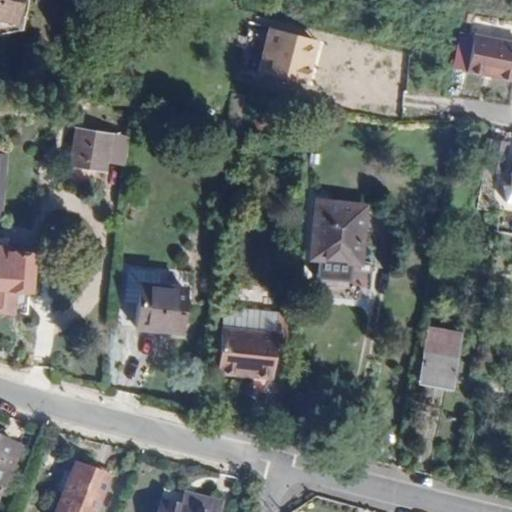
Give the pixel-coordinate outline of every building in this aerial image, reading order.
[(24,0),(0,0),(0,27),(20,24),(24,0)] [(257,70),(307,82),(313,61),(306,60),(312,38),(268,27),(257,70)] [(511,40),(474,32),(466,67),(511,78),(511,40)] [(319,39),(312,38),(306,60),(313,61),(319,39)] [(228,110),(226,135),(239,137),(243,96),(229,94),(228,110)] [(111,128),(81,120),(73,153),(103,160),(111,128)] [(507,144),(487,140),(482,167),(502,172),(507,144)] [(363,206),(314,201),(309,258),(358,263),(363,206)] [(483,224),(447,217),(441,248),(460,252),(463,236),(480,239),(483,224)] [(0,290),(17,292),(18,277),(27,278),(29,240),(2,238),(3,220),(0,219),(0,290)] [(180,278),(137,272),(132,316),(176,322),(180,278)] [(315,279),(314,293),(349,295),(350,281),(315,279)] [(275,332),(221,327),(217,371),(271,377),(275,332)] [(455,359),(421,352),(416,381),(450,388),(455,359)] [(478,391),(511,392),(511,379),(479,378),(478,391)] [(0,435),(0,482),(1,483),(18,443),(0,435)] [(90,511),(105,476),(70,462),(49,511),(90,511)] [(217,511),(218,510),(165,494),(159,511),(217,511)]
